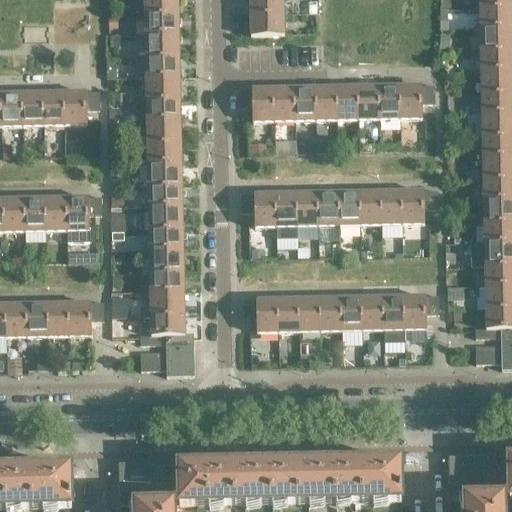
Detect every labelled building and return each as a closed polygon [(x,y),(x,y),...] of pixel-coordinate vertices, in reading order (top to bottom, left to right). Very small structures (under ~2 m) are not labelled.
[(178,18),(177,0),(147,0),(148,18),(148,19),(178,18)] [(284,17),(283,0),(250,0),(251,18),(284,17)] [(511,11),(511,0),(482,0),(483,12),(511,11)] [(511,30),(511,11),(483,12),(480,12),(480,32),(483,32),(483,31),(511,30)] [(284,39),(284,17),(251,18),(251,39),(284,39)] [(179,37),(178,18),(148,19),(148,18),(145,18),(145,39),(148,39),(148,38),(179,37)] [(511,54),(511,30),(483,31),(483,32),(484,55),(511,54)] [(179,61),(179,37),(148,38),(148,39),(149,61),(149,62),(179,61)] [(511,73),(511,54),(484,55),(481,55),(481,75),(484,75),(484,74),(511,73)] [(180,80),(179,61),(149,62),(149,61),(146,61),(146,82),(149,82),(149,81),(180,80)] [(511,97),(511,73),(484,74),(484,75),(485,98),(511,97)] [(180,104),(180,80),(149,81),(149,82),(150,104),(150,105),(180,104)] [(400,122),(400,89),(379,90),(379,123),(400,122)] [(422,107),(422,98),(421,89),(400,89),(400,122),(422,122),(422,107)] [(358,123),(358,90),(337,91),(338,124),(358,123)] [(379,123),(379,90),(358,90),(358,123),(379,123)] [(317,124),(316,91),(295,92),(296,125),(317,124)] [(338,124),(337,91),(316,91),(317,124),(338,124)] [(275,125),(274,92),(252,92),(253,101),(253,111),(253,125),(275,125)] [(296,125),(295,92),(274,92),(275,125),(296,125)] [(87,114),(87,104),(86,95),(65,96),(65,129),(87,128),(87,114)] [(44,129),(44,96),(23,97),(23,130),(44,129)] [(65,129),(65,96),(44,96),(44,129),(65,129)] [(23,130),(23,97),(2,97),(2,130),(23,130)] [(511,116),(511,97),(485,98),(481,98),(482,118),(485,118),(485,117),(511,116)] [(180,123),(180,104),(150,105),(150,104),(147,104),(147,125),(150,125),(150,124),(180,123)] [(511,140),(511,116),(485,117),(485,118),(485,141),(511,140)] [(181,147),(180,123),(150,124),(150,125),(151,147),(151,148),(181,147)] [(511,159),(511,140),(485,141),(482,141),(483,161),(486,161),(486,160),(511,159)] [(181,166),(181,147),(151,148),(151,147),(148,147),(148,168),(151,167),(181,166)] [(511,183),(511,159),(486,160),(486,161),(486,184),(511,183)] [(182,190),(181,166),(151,167),(151,190),(151,191),(182,190)] [(511,202),(511,183),(486,184),(483,184),(484,204),(487,204),(487,203),(511,202)] [(182,209),(182,190),(151,191),(151,190),(148,190),(149,211),(152,210),(182,209)] [(424,213),(424,203),(424,194),(402,195),(403,228),(424,228),(424,213)] [(382,228),(381,195),(360,196),(361,229),(382,228)] [(403,228),(402,195),(381,195),(382,228),(403,228)] [(340,229),(339,196),(318,197),(319,230),(340,229)] [(361,229),(360,196),(339,196),(340,229),(361,229)] [(277,230),(276,197),(254,198),(255,207),(255,216),(255,231),(277,230)] [(298,230),(297,197),(276,197),(277,230),(298,230)] [(319,230),(318,197),(297,197),(298,230),(319,230)] [(68,234),(67,201),(46,202),(47,235),(68,234)] [(89,219),(89,210),(89,201),(67,201),(68,234),(89,234),(89,219)] [(26,235),(25,202),(4,202),(5,236),(26,235)] [(47,235),(46,202),(25,202),(26,235),(47,235)] [(511,226),(511,202),(487,203),(487,204),(487,227),(511,226)] [(183,233),(182,209),(152,210),(152,233),(152,234),(183,233)] [(511,245),(511,226),(487,227),(484,227),(484,247),(488,247),(487,246),(511,245)] [(183,252),(183,233),(152,234),(152,233),(149,233),(150,254),(153,254),(153,253),(183,252)] [(511,269),(511,245),(487,246),(488,247),(488,270),(511,269)] [(183,276),(183,252),(153,253),(153,254),(153,276),(153,277),(183,276)] [(511,288),(511,269),(488,270),(485,270),(485,290),(488,290),(488,289),(511,288)] [(184,295),(183,276),(153,277),(153,276),(150,276),(151,297),(154,297),(154,296),(184,295)] [(511,312),(511,288),(488,289),(488,290),(489,313),(511,312)] [(184,319),(184,295),(154,296),(154,297),(154,319),(154,320),(184,319)] [(405,333),(404,300),(383,301),(384,334),(405,333)] [(426,318),(426,309),(426,300),(404,300),(405,333),(427,333),(426,318)] [(342,335),(341,301),(320,302),(321,335),(342,335)] [(363,334),(362,301),(341,301),(342,335),(363,334)] [(384,334),(383,301),(362,301),(363,334),(384,334)] [(300,335),(299,302),(278,303),(279,336),(300,335)] [(321,335),(320,302),(299,302),(300,335),(321,335)] [(279,336),(278,303),(257,303),(257,312),(257,321),(257,336),(279,336)] [(91,324),(91,315),(91,306),(69,307),(70,340),(91,340),(91,324)] [(49,340),(48,307),(27,308),(28,341),(49,340)] [(70,340),(69,307),(48,307),(49,340),(70,340)] [(28,341),(27,308),(6,308),(7,341),(28,341)] [(511,312),(489,313),(486,313),(486,332),(486,333),(488,333),(494,333),(501,333),(511,332),(511,312)] [(185,337),(184,319),(154,320),(154,319),(151,319),(151,339),(153,339),(160,339),(166,339),(185,339),(185,337)] [(511,373),(511,332),(501,333),(501,341),(501,349),(501,359),(501,367),(502,374),(511,373)] [(194,380),(194,345),(193,337),(185,337),(185,339),(166,339),(166,348),(166,356),(166,365),(167,374),(167,380),(194,380)] [(510,502),(509,463),(509,459),(449,461),(450,502),(463,502),(504,501),(504,502),(510,502)] [(401,505),(400,465),(335,467),(336,506),(337,506),(337,507),(339,507),(339,504),(347,504),(347,505),(374,505),(374,507),(376,507),(376,504),(384,503),(384,505),(401,505)] [(180,509),(179,469),(179,466),(119,467),(120,508),(133,508),(174,507),(174,509),(180,509)] [(336,506),(335,467),(272,468),(272,507),(274,507),(274,508),(276,508),(275,505),(283,505),(283,507),(311,506),(311,508),(312,508),(312,505),(320,505),(320,506),(336,506)] [(272,507),(272,468),(208,469),(209,508),(210,508),(210,510),(212,510),(212,507),(220,506),(220,508),(247,507),(247,509),(249,509),(249,506),(257,506),(257,507),(272,507)] [(209,508),(208,469),(179,469),(180,509),(209,508)] [(71,511),(71,472),(6,473),(6,511),(7,511),(15,511),(42,511),(44,511),(44,510),(52,510),(52,511),(71,511)] [(503,511),(504,502),(504,501),(463,502),(463,503),(466,503),(466,511),(465,511),(464,511),(503,511)]
